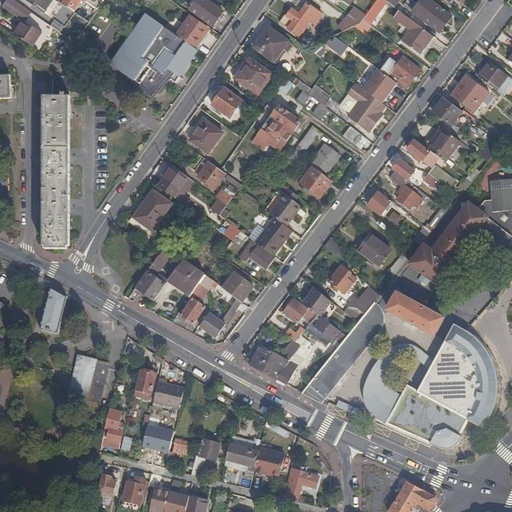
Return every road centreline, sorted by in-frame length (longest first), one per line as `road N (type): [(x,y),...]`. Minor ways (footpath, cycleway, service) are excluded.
road 1 (residential): [(218,369),(497,0)]
road 2 (residential): [(72,284),(91,238),(264,0)]
road 3 (residential): [(27,261),(28,66),(0,52)]
road 4 (residential): [(105,458),(324,511)]
road 5 (secondary): [(218,369),(72,284)]
road 6 (secondary): [(471,489),(342,432)]
road 7 (secondary): [(342,432),(218,369)]
road 8 (unknown): [(421,446),(459,385),(488,378),(505,386)]
